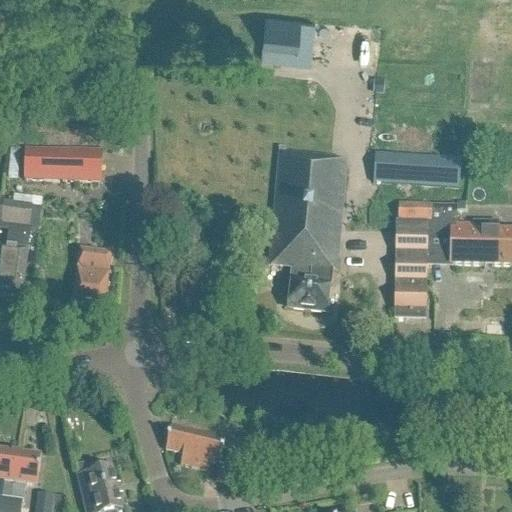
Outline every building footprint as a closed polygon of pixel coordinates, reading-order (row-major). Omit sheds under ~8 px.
[(265,17),(260,59),(309,64),(314,22),(265,17)] [(374,83),(373,95),(382,96),(383,84),(374,83)] [(100,186),(101,154),(91,154),(25,152),(25,183),(100,186)] [(338,275),(348,165),(332,164),(332,161),(285,156),(286,152),(280,152),(269,268),(294,270),(289,313),(327,317),(332,274),(338,275)] [(459,164),(376,159),(374,186),(457,191),(459,164)] [(0,206),(0,205),(0,232),(9,234),(7,251),(0,250),(0,298),(22,300),(29,228),(36,228),(38,204),(30,203),(30,202),(16,200),(15,207),(0,205),(0,206)] [(90,216),(106,218),(107,206),(91,205),(90,216)] [(395,226),(394,324),(424,325),(425,271),(426,244),(426,209),(399,209),(398,226),(395,226)] [(426,209),(426,244),(451,243),(450,269),(511,270),(511,235),(497,235),(497,226),(472,226),(472,230),(455,230),(456,211),(429,210),(429,209),(426,209)] [(240,224),(239,229),(242,233),(247,233),(254,228),(255,223),(252,219),(247,219),(240,224)] [(104,309),(111,257),(80,253),(73,305),(104,309)] [(463,280),(487,281),(487,270),(463,270),(463,280)] [(286,322),(284,346),(317,348),(318,324),(286,322)] [(218,467),(224,444),(170,431),(164,455),(172,456),(170,467),(208,476),(211,466),(218,467)] [(296,465),(298,442),(273,440),(271,463),(296,465)] [(0,504),(0,511),(10,511),(14,488),(18,457),(0,454),(0,485),(2,486),(1,501),(0,504)] [(40,461),(18,457),(14,488),(10,511),(20,511),(22,504),(23,505),(25,489),(37,490),(40,461)] [(120,511),(111,473),(79,481),(86,511),(120,511)] [(38,497),(35,511),(59,511),(60,508),(51,507),(52,499),(38,497)]
